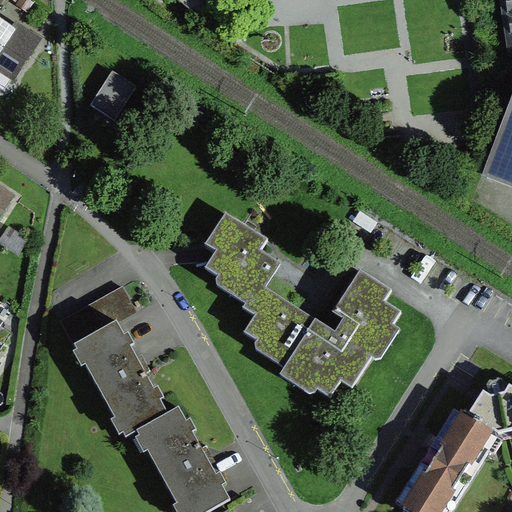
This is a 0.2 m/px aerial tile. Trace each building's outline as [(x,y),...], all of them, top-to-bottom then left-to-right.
[(247,12),(246,0),(166,0),(188,16),(247,12)] [(511,0),(499,0),(507,58),(511,60),(511,111),(484,181),(511,193),(511,0)] [(0,60),(17,35),(0,23),(0,60)] [(117,125),(139,89),(115,75),(92,108),(117,125)] [(0,223),(17,199),(0,187),(0,223)] [(256,257),(263,242),(221,217),(201,247),(212,256),(204,271),(214,283),(251,318),(242,336),(255,345),(253,354),(280,372),(278,381),(310,401),(317,393),(326,401),(337,383),(349,392),(368,362),(374,365),(394,335),(387,330),(395,319),(378,309),(387,298),(354,278),(329,314),(338,321),(329,337),(262,291),(276,268),(256,257)] [(163,417),(111,325),(70,348),(123,440),(132,436),(163,417)] [(396,508),(400,511),(453,511),(497,446),(508,444),(511,442),(511,395),(505,391),(478,396),(466,416),(453,414),(396,508)] [(213,511),(227,504),(174,412),(163,417),(132,436),(175,511),(213,511)]
